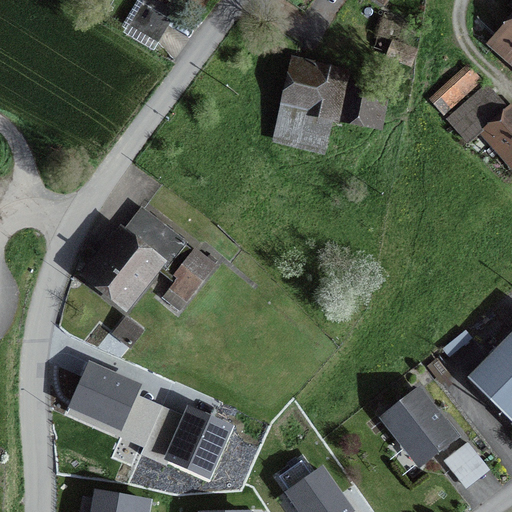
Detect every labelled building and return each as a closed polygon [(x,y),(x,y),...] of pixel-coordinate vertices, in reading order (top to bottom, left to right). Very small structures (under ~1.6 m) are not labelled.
[(144,0),(130,25),(157,41),(175,12),(154,0),(144,0)] [(205,0),(204,0),(174,0),(172,6),(195,18),(205,0)] [(511,30),(497,47),(511,60),(511,30)] [(338,75),(297,67),(281,143),(321,152),(327,120),(378,131),(385,96),(336,86),(338,75)] [(486,137),(511,114),(490,90),(448,127),(470,152),(486,137)] [(511,114),(486,137),(511,165),(511,114)] [(127,241),(163,267),(181,243),(145,217),(127,241)] [(87,282),(127,312),(163,267),(127,241),(122,237),(87,282)] [(198,261),(166,305),(183,316),(214,272),(198,261)] [(141,336),(125,324),(107,347),(122,359),(141,336)] [(511,347),(473,387),(511,427),(511,347)] [(137,388),(91,367),(73,407),(118,428),(137,388)] [(426,393),(386,422),(420,469),(460,440),(426,393)] [(170,460),(209,477),(229,428),(190,412),(170,460)] [(469,448),(446,465),(466,493),(489,476),(469,448)] [(305,511),(348,511),(349,511),(321,472),(315,476),(304,461),(281,478),(305,511)] [(144,511),(146,504),(100,496),(96,511),(144,511)]
